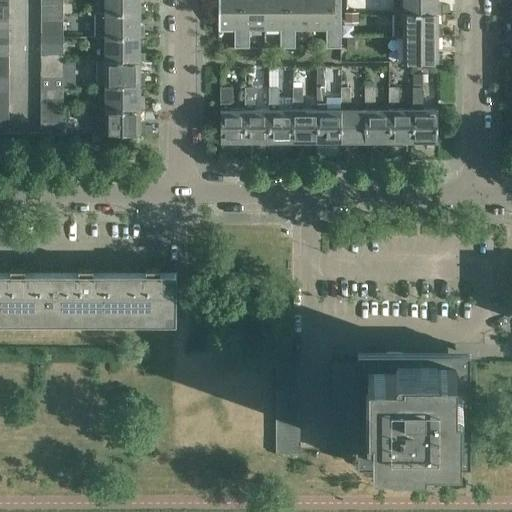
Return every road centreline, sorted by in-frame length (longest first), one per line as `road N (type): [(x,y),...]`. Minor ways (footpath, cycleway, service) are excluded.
road 1 (residential): [(176,192),(476,189)]
road 2 (residential): [(0,251),(148,250),(156,245),(160,192)]
road 3 (residential): [(176,192),(177,0)]
road 4 (residential): [(476,189),(475,0)]
road 5 (residential): [(0,192),(160,192)]
